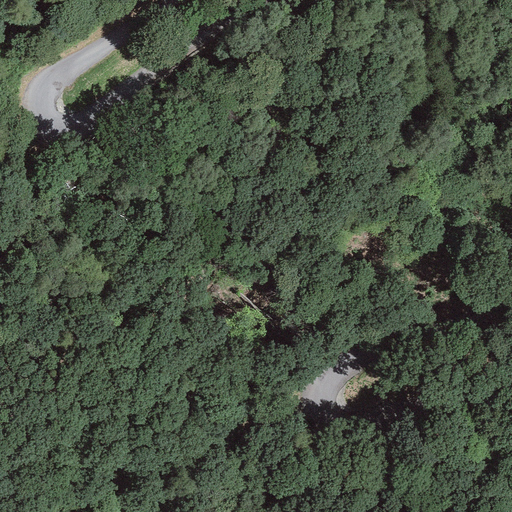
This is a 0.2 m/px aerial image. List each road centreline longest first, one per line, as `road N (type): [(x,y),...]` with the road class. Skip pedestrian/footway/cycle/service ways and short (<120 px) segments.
road 1 (unclassified): [(289,0),(219,26),(71,128),(47,117),(50,83),(175,0)]
road 2 (unclassified): [(511,391),(345,426),(332,423),(320,405),(324,383),(339,366),(511,299)]
